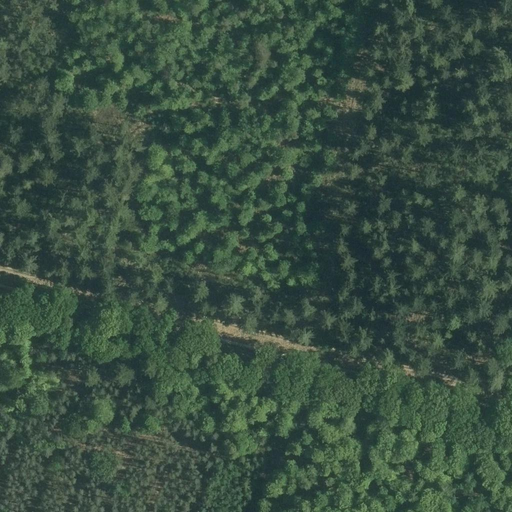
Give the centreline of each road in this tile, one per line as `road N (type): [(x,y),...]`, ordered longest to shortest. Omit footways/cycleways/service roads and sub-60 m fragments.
road 1 (track): [(511,394),(0,268)]
road 2 (track): [(313,342),(305,383),(245,511)]
